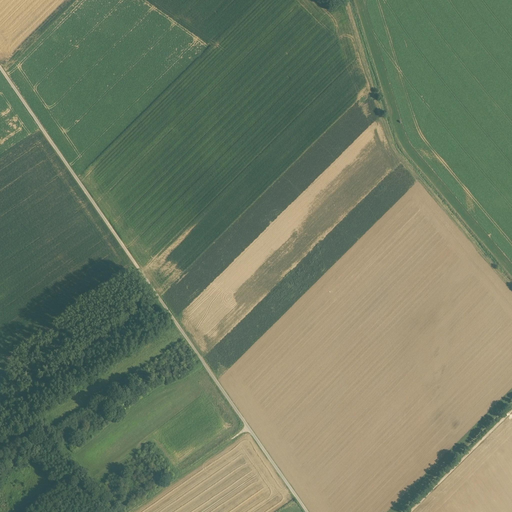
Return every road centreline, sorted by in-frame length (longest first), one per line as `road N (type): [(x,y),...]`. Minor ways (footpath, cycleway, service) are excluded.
road 1 (track): [(0,65),(306,511)]
road 2 (track): [(511,287),(395,149),(346,0)]
road 3 (track): [(107,511),(0,363)]
road 4 (track): [(247,427),(127,511)]
road 5 (track): [(409,511),(511,409)]
